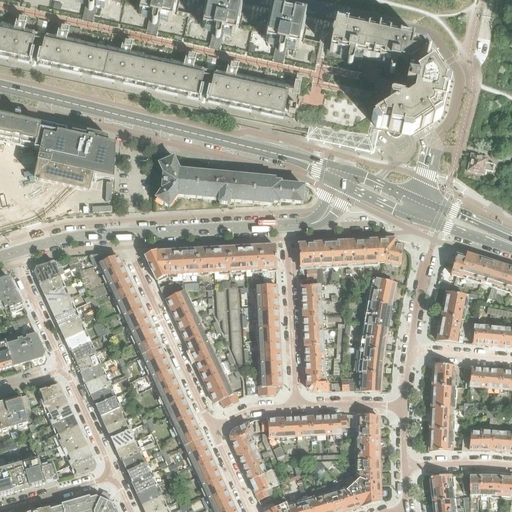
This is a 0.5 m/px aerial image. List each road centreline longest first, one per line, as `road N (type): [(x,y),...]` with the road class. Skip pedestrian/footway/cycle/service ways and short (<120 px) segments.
road 1 (secondary): [(291,158),(0,86)]
road 2 (residential): [(284,0),(425,31),(455,66),(459,92)]
road 3 (residential): [(128,234),(134,267),(210,426)]
road 4 (residential): [(294,405),(286,226)]
road 5 (tertiary): [(128,234),(286,226)]
road 6 (residential): [(63,369),(12,256)]
